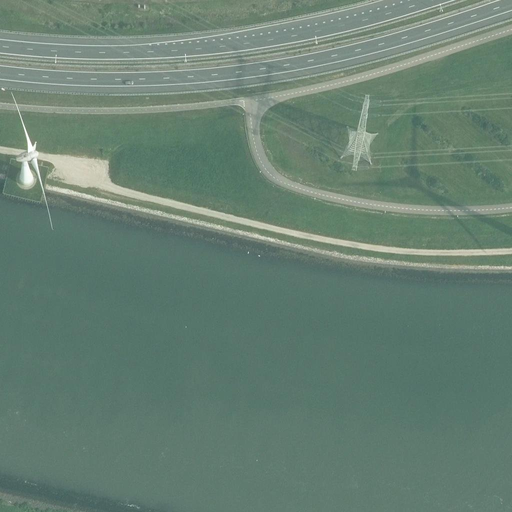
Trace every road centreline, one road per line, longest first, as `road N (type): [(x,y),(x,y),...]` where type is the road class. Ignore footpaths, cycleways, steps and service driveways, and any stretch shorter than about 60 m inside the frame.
road 1 (unclassified): [(511,30),(252,101),(258,157),(283,184),(398,209),(511,209)]
road 2 (track): [(511,249),(384,249),(238,220),(110,186),(55,158),(0,148)]
road 3 (motorway): [(0,70),(107,78),(243,70),(393,40),(511,2)]
road 4 (motorway): [(440,0),(241,45),(99,56),(0,48)]
